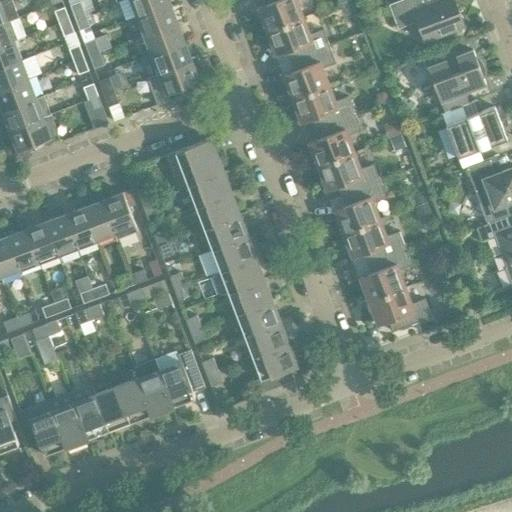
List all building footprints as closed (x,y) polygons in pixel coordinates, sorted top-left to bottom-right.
[(0,24),(18,17),(11,0),(3,0),(0,1),(0,24)] [(130,0),(136,16),(170,3),(168,0),(130,0)] [(296,0),(266,0),(268,3),(257,7),(266,30),(303,16),(296,0)] [(343,15),(355,10),(351,0),(345,0),(341,2),(339,3),(343,15)] [(460,27),(459,22),(461,18),(454,0),(439,0),(420,8),(417,0),(398,0),(388,4),(397,28),(412,22),(418,25),(424,41),(460,27)] [(80,1),(70,4),(75,18),(85,14),(80,1)] [(144,35),(177,23),(170,3),(136,16),(144,35)] [(64,6),(54,10),(60,23),(69,20),(64,6)] [(381,7),(366,12),(370,21),(384,16),(381,7)] [(80,29),(90,26),(85,14),(75,18),(80,29)] [(322,28),(309,33),(303,16),(266,30),(274,54),(286,50),(289,60),(329,45),(322,28)] [(18,17),(0,24),(0,46),(14,41),(13,39),(25,35),(18,17)] [(65,36),(74,32),(69,20),(60,23),(65,36)] [(151,54),(184,42),(177,23),(144,35),(151,54)] [(106,34),(95,39),(100,52),(111,48),(106,34)] [(95,39),(85,42),(90,56),(100,52),(95,39)] [(0,67),(21,60),(14,41),(0,46),(0,67)] [(158,73),(192,61),(184,42),(151,54),(158,73)] [(78,44),(69,48),(74,62),(84,58),(78,44)] [(456,56),(451,44),(423,55),(444,111),(468,102),(464,91),(485,83),(483,76),(484,72),(483,67),(482,62),(479,59),(475,56),(473,49),(456,56)] [(322,67),(335,62),(329,45),(289,60),(293,70),(282,75),(291,98),(328,84),(322,67)] [(94,67),(104,63),(100,52),(90,56),(94,67)] [(79,73),(88,69),(84,58),(74,62),(79,73)] [(0,89),(28,79),(21,60),(0,67),(0,89)] [(168,100),(165,93),(199,81),(192,61),(158,73),(147,77),(157,104),(168,100)] [(108,76),(98,80),(104,94),(114,90),(108,76)] [(43,94),(35,97),(28,79),(0,89),(0,105),(2,111),(43,95),(43,94)] [(93,82),(82,86),(88,100),(98,96),(93,82)] [(348,95),(335,100),(328,84),(291,98),(300,121),(311,117),(315,127),(354,112),(348,95)] [(108,106),(118,102),(114,90),(104,94),(108,106)] [(378,97),(380,102),(388,99),(385,90),(380,92),(378,97)] [(9,130),(50,114),(43,95),(2,111),(9,130)] [(92,111),(102,108),(98,96),(88,100),(92,111)] [(462,169),(466,167),(483,161),(478,149),(506,139),(494,106),(481,111),(477,99),(468,102),(444,111),(441,112),(462,169)] [(348,135),(361,130),(354,112),(315,127),(319,138),(308,142),(316,165),(354,151),(348,135)] [(17,149),(58,134),(50,114),(9,130),(17,149)] [(389,138),(401,133),(396,119),(383,124),(389,138)] [(394,148),(405,144),(401,134),(390,138),(394,148)] [(187,185),(187,186),(223,172),(210,138),(166,154),(179,188),(187,185)] [(373,163),(360,168),(354,151),(316,165),(325,189),(337,184),(340,194),(380,180),(373,163)] [(483,161),(466,167),(487,223),(506,216),(509,215),(505,203),(511,200),(511,166),(494,173),(488,159),(483,161)] [(231,193),(223,172),(187,186),(195,207),(231,193)] [(373,202),(386,197),(380,180),(340,194),(344,205),(333,209),(342,232),(379,218),(373,202)] [(153,199),(148,186),(137,190),(142,203),(153,199)] [(422,190),(408,195),(412,206),(426,201),(422,190)] [(117,238),(137,230),(123,191),(104,199),(116,231),(115,232),(117,238)] [(195,207),(203,229),(239,215),(231,193),(195,207)] [(96,239),(115,232),(116,231),(104,199),(84,206),(96,239)] [(142,203),(146,215),(157,210),(153,199),(142,203)] [(418,205),(422,218),(432,215),(428,202),(418,205)] [(77,246),(96,239),(84,206),(65,213),(77,246)] [(58,253),(77,246),(65,213),(45,221),(58,253)] [(203,229),(211,250),(247,236),(239,215),(203,229)] [(511,227),(510,228),(506,216),(487,223),(476,227),(481,241),(498,234),(511,271),(511,227)] [(399,230),(386,235),(379,218),(342,232),(351,256),(362,252),(366,262),(405,247),(399,230)] [(45,221),(26,228),(39,261),(58,253),(45,221)] [(20,268),(39,261),(26,228),(7,235),(20,268)] [(169,242),(164,229),(153,233),(159,246),(169,242)] [(20,268),(7,235),(0,237),(0,271),(1,275),(20,268)] [(211,250),(219,271),(255,257),(247,236),(211,250)] [(163,257),(174,252),(169,242),(159,246),(163,257)] [(399,269),(412,264),(405,247),(366,262),(370,272),(359,277),(367,300),(405,285),(399,269)] [(227,292),(227,293),(263,279),(255,257),(219,271),(214,273),(212,277),(217,293),(222,294),(227,292)] [(432,275),(443,271),(439,261),(428,265),(432,275)] [(147,279),(143,268),(131,273),(135,283),(147,279)] [(181,271),(170,276),(175,288),(186,284),(181,271)] [(88,276),(93,288),(96,298),(109,293),(105,283),(104,284),(101,276),(95,273),(88,276)] [(118,278),(122,288),(135,283),(131,273),(118,278)] [(168,290),(164,278),(130,291),(134,303),(168,290)] [(227,293),(236,314),(271,300),(263,279),(227,293)] [(175,288),(179,299),(190,295),(186,284),(175,288)] [(424,297),(411,302),(405,285),(367,300),(376,323),(387,319),(392,330),(431,315),(424,297)] [(80,293),(84,303),(96,298),(93,288),(80,293)] [(130,291),(118,296),(122,307),(134,303),(130,291)] [(70,307),(67,297),(54,302),(58,312),(70,307)] [(279,321),(271,300),(236,314),(244,335),(279,321)] [(54,302),(41,307),(45,317),(58,312),(54,302)] [(103,314),(99,303),(87,307),(91,318),(103,314)] [(83,332),(93,328),(90,319),(91,318),(87,307),(75,312),(83,332)] [(32,321),(29,312),(17,316),(20,326),(32,321)] [(202,327),(197,314),(186,319),(191,331),(202,327)] [(3,321),(7,331),(20,326),(17,316),(3,321)] [(60,330),(56,319),(45,324),(49,334),(60,330)] [(288,343),(279,321),(244,335),(252,357),(288,343)] [(45,324),(32,328),(36,339),(49,334),(45,324)] [(195,342),(206,338),(202,327),(191,331),(195,342)] [(60,330),(49,334),(53,345),(64,341),(60,330)] [(23,332),(11,337),(15,347),(27,342),(23,332)] [(0,352),(10,349),(6,338),(0,340),(0,352)] [(294,379),(290,367),(296,365),(288,343),(252,357),(260,377),(252,380),(257,393),(294,379)] [(177,354),(176,350),(155,358),(173,405),(195,397),(193,391),(204,386),(190,348),(177,354)] [(217,370),(213,357),(201,362),(206,374),(217,370)] [(138,377),(151,413),(173,405),(155,358),(134,366),(138,377)] [(206,374),(211,386),(222,381),(217,370),(206,374)] [(130,421),(151,413),(138,377),(117,385),(130,421)] [(87,437),(109,429),(95,393),(91,384),(70,392),(74,401),(87,437)] [(109,429),(130,421),(117,385),(95,393),(109,429)] [(87,437),(74,401),(70,392),(49,400),(66,445),(87,437)] [(7,395),(0,397),(0,451),(18,444),(10,421),(16,418),(7,395)] [(32,424),(43,454),(66,445),(49,400),(20,411),(25,426),(32,424)]
